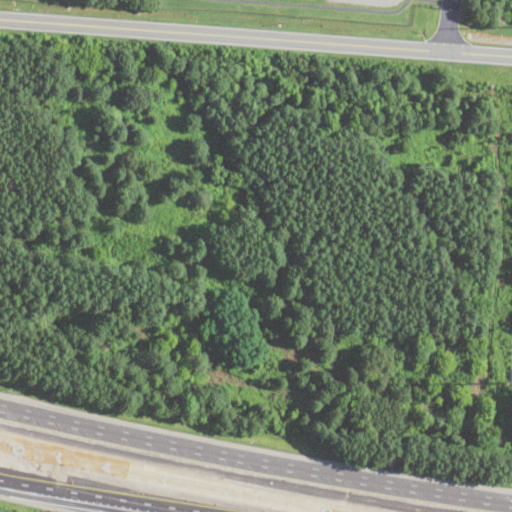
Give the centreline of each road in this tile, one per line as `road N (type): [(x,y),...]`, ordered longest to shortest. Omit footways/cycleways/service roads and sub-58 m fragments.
road 1 (motorway): [(507,507),(0,407)]
road 2 (tertiary): [(511,55),(0,17)]
road 3 (motorway): [(0,477),(169,511)]
